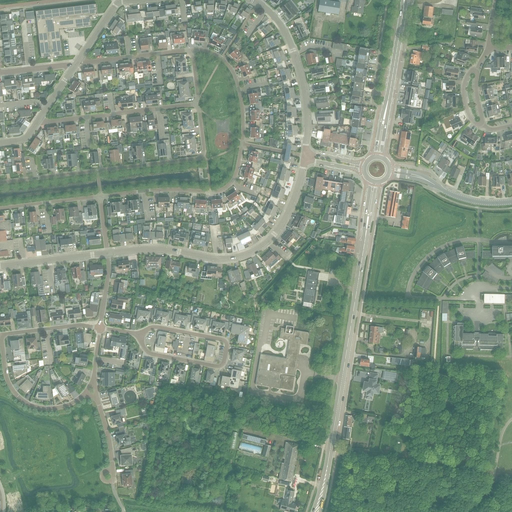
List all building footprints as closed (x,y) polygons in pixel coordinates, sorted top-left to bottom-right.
[(338,15),(340,3),(323,0),(319,0),(318,11),(338,15)] [(362,14),(364,1),(363,0),(355,0),(354,7),(352,7),(351,12),(362,14)] [(208,4),(203,4),(203,12),(207,12),(207,13),(214,13),(213,1),(208,1),(208,4)] [(220,3),(215,3),(214,11),(221,12),(221,10),(225,11),(226,2),(221,1),(220,3)] [(196,5),(191,5),(192,13),(192,18),(199,18),(198,11),(202,11),(201,2),(195,2),(196,5)] [(233,6),(229,4),(226,11),(232,14),(232,12),(236,14),(239,5),(234,3),(233,6)] [(287,3),(280,9),(289,19),(296,14),(287,3)] [(96,4),(35,11),(41,58),(47,57),(47,59),(57,58),(57,56),(62,55),(59,29),(64,29),(64,30),(91,26),(90,20),(96,19),(96,14),(97,14),(96,4)] [(165,8),(161,9),(162,17),(168,16),(168,15),(171,14),(170,5),(165,6),(165,8)] [(175,5),(170,5),(171,14),(175,14),(176,16),(181,15),(180,7),(176,7),(175,5)] [(432,18),(433,7),(424,6),(423,16),(432,18)] [(157,7),(152,8),(153,17),(157,16),(157,18),(162,17),(161,9),(157,9),(157,7)] [(245,10),(241,7),(237,14),(242,18),(243,16),(246,18),(251,11),(247,8),(245,10)] [(147,11),(143,11),(144,18),(147,17),(153,17),(152,8),(147,8),(147,11)] [(471,8),(470,14),(475,14),(474,18),(484,20),(485,13),(482,13),(482,10),(479,9),(471,8)] [(139,9),(134,10),(135,19),(135,22),(144,20),(144,18),(143,11),(139,12),(139,9)] [(135,22),(135,19),(134,10),(128,11),(129,13),(125,13),(126,23),(135,22)] [(1,20),(0,20),(0,21),(0,24),(13,22),(12,14),(0,15),(1,20)] [(115,20),(112,24),(120,29),(123,24),(125,21),(119,18),(117,21),(115,20)] [(432,26),(432,24),(430,24),(431,20),(423,18),(423,19),(422,19),(421,22),(422,22),(422,24),(425,25),(425,26),(430,27),(430,25),(432,26)] [(302,20),(295,23),(297,26),(294,28),(296,32),(297,35),(299,39),(306,36),(304,31),(306,30),(302,20)] [(481,37),(482,30),(475,29),(475,26),(476,26),(476,22),(467,21),(467,24),(472,25),(472,28),(471,36),(481,37)] [(13,22),(0,24),(1,27),(2,27),(2,31),(14,30),(13,22)] [(263,23),(257,28),(261,33),(262,32),(264,35),(271,30),(268,25),(266,27),(263,23)] [(116,35),(120,29),(112,24),(109,28),(111,30),(109,33),(115,37),(116,34),(116,35)] [(199,42),(200,33),(200,30),(197,30),(192,29),(191,36),(194,36),(194,41),(199,42)] [(2,31),(1,31),(2,35),(3,35),(3,39),(3,40),(15,38),(14,30),(2,31)] [(187,39),(186,38),(187,38),(186,31),(181,32),(178,32),(178,35),(179,44),(185,43),(184,40),(187,39)] [(200,31),(200,33),(199,42),(204,42),(205,37),(208,38),(208,31),(204,31),(200,31)] [(174,44),(179,44),(178,35),(175,35),(175,33),(170,33),(171,40),(173,39),(174,44)] [(211,44),(215,46),(219,38),(217,37),(217,35),(213,33),(210,38),(213,40),(211,44)] [(269,44),(271,48),(279,44),(277,39),(275,40),(273,35),(266,39),(268,45),(269,44)] [(219,38),(215,46),(220,49),(222,44),(227,46),(231,40),(228,38),(228,40),(220,36),(219,38)] [(140,41),(141,50),(148,49),(148,45),(152,45),(151,37),(140,39),(140,41)] [(4,43),(4,47),(4,48),(16,46),(15,38),(3,40),(3,39),(2,40),(3,43),(4,43)] [(166,39),(158,40),(159,48),(167,47),(166,39)] [(477,52),(478,45),(477,45),(477,41),(470,40),(470,44),(468,44),(467,51),(477,52)] [(104,55),(113,54),(111,44),(105,44),(106,50),(106,51),(104,54),(103,54),(104,55)] [(229,55),(233,59),(240,53),(238,51),(239,49),(236,45),(231,49),(233,51),(229,55)] [(4,47),(3,48),(4,51),(5,51),(5,55),(5,56),(14,55),(17,54),(16,46),(4,48),(4,47)] [(273,59),(276,58),(284,55),(282,50),(280,51),(279,47),(270,51),(273,59)] [(359,51),(358,55),(369,56),(370,49),(367,49),(360,48),(359,51)] [(306,55),(308,65),(316,63),(315,57),(317,57),(316,50),(310,50),(308,51),(309,54),(306,55)] [(240,53),(233,59),(236,63),(238,61),(240,63),(242,61),(242,62),(248,59),(241,51),(240,53)] [(412,55),(411,55),(409,63),(419,65),(421,52),(413,51),(412,55)] [(467,59),(468,55),(459,52),(458,55),(457,55),(456,58),(455,58),(454,61),(455,61),(455,62),(465,65),(467,59)] [(15,63),(14,55),(5,56),(5,55),(4,56),(5,59),(6,59),(6,64),(15,63)] [(275,62),(277,68),(285,65),(284,61),(286,60),(284,55),(276,58),(277,62),(275,62)] [(358,59),(358,61),(368,63),(369,56),(358,55),(358,59)] [(492,73),(500,73),(500,57),(498,57),(498,56),(495,56),(495,64),(492,64),(492,73)] [(503,57),(500,57),(500,73),(501,73),(501,68),(504,68),(504,70),(509,70),(509,64),(506,64),(506,56),(503,56),(503,57)] [(176,64),(177,68),(186,66),(186,59),(180,60),(180,57),(173,58),(173,64),(176,64)] [(241,73),(249,69),(254,67),(251,60),(248,60),(248,59),(242,62),(244,66),(239,68),(241,73)] [(142,62),(143,70),(143,73),(151,73),(150,61),(147,62),(147,61),(142,62)] [(357,64),(356,68),(367,70),(368,63),(358,61),(357,64)] [(138,74),(143,73),(143,70),(142,62),(136,62),(137,66),(134,66),(135,72),(138,72),(138,74)] [(129,63),(124,64),(125,72),(130,72),(130,73),(133,73),(132,67),(130,67),(129,63)] [(122,76),(125,76),(125,72),(124,64),(119,65),(119,68),(116,69),(117,76),(122,75),(122,76)] [(111,65),(106,66),(107,75),(107,77),(110,76),(116,76),(115,69),(112,69),(111,65)] [(280,73),(281,76),(290,74),(288,69),(286,69),(285,65),(277,68),(279,73),(280,73)] [(311,71),(313,78),(324,76),(322,68),(326,68),(326,65),(314,67),(315,70),(311,71)] [(458,77),(459,71),(452,69),(453,67),(446,65),(445,69),(448,69),(447,76),(458,77)] [(107,77),(107,75),(106,66),(101,67),(101,70),(98,71),(100,80),(108,79),(107,77)] [(187,74),(186,66),(177,68),(177,72),(175,72),(176,78),(182,77),(182,75),(187,74)] [(86,77),(89,77),(88,68),(83,69),(83,73),(81,73),(82,80),(87,79),(86,77)] [(94,68),(88,68),(89,77),(92,76),(92,79),(98,78),(97,71),(94,71),(94,68)] [(356,72),(355,75),(366,77),(367,70),(356,68),(356,72)] [(250,72),(249,69),(241,73),(243,77),(248,76),(249,79),(256,76),(254,70),(250,72)] [(408,71),(407,81),(412,82),(412,85),(416,86),(417,82),(414,82),(416,72),(408,71)] [(45,77),(37,78),(38,85),(41,85),(41,82),(48,81),(51,83),(53,81),(55,80),(54,74),(44,75),(45,77)] [(283,82),(284,85),(290,84),(289,79),(291,79),(290,74),(281,76),(283,82)] [(355,78),(354,82),(365,84),(366,77),(355,75),(355,78)] [(23,80),(19,81),(20,87),(23,87),(23,88),(29,87),(28,77),(22,78),(23,80)] [(33,77),(28,77),(29,87),(29,90),(35,89),(34,86),(38,85),(37,78),(34,79),(33,77)] [(15,79),(10,80),(11,90),(17,89),(17,88),(20,87),(19,81),(16,81),(15,79)] [(5,82),(1,83),(2,90),(6,89),(6,90),(11,90),(10,80),(4,80),(5,82)] [(74,80),(71,85),(79,89),(80,87),(83,89),(84,87),(84,83),(79,80),(78,82),(74,80)] [(179,87),(180,90),(189,89),(188,82),(183,83),(183,80),(176,80),(177,87),(179,87)] [(447,90),(455,90),(455,83),(449,83),(449,80),(442,80),(442,83),(446,83),(447,90)] [(314,87),(315,93),(325,92),(325,87),(327,87),(327,82),(318,83),(319,86),(314,87)] [(353,86),(353,89),(364,91),(365,84),(354,82),(353,86)] [(284,90),(285,94),(294,93),(293,88),(291,88),(290,84),(284,85),(282,85),(283,91),(284,90)] [(68,95),(68,98),(76,97),(76,94),(79,89),(71,85),(68,89),(73,92),(72,94),(68,95)] [(485,95),(493,93),(497,93),(497,90),(496,89),(495,85),(488,86),(488,89),(484,90),(485,95)] [(406,90),(405,95),(414,97),(415,94),(418,94),(419,88),(406,86),(405,89),(406,90)] [(248,94),(249,99),(258,98),(257,96),(261,95),(260,88),(253,90),(253,94),(248,94)] [(152,104),(151,92),(150,89),(149,90),(145,93),(145,95),(142,96),(143,102),(146,102),(146,105),(152,104)] [(190,97),(189,89),(180,90),(180,94),(178,95),(178,98),(175,98),(176,101),(185,100),(185,97),(190,97)] [(352,92),(352,96),(362,98),(364,91),(353,89),(353,92),(352,92)] [(153,92),(151,92),(152,104),(158,103),(158,100),(161,100),(160,96),(161,96),(161,92),(156,92),(157,95),(154,95),(153,92)] [(286,101),(287,103),(293,103),(292,98),(295,98),(294,93),(285,94),(286,101)] [(447,107),(456,107),(456,96),(452,96),(452,93),(444,94),(444,99),(447,99),(447,107)] [(491,100),(491,103),(498,101),(497,96),(494,97),(493,93),(485,95),(486,101),(491,100)] [(128,95),(126,96),(127,107),(133,106),(133,103),(136,103),(135,96),(132,97),(132,98),(129,98),(128,95)] [(414,100),(414,97),(405,95),(405,101),(403,101),(403,104),(415,107),(416,100),(414,100)] [(121,108),(127,107),(126,96),(123,96),(120,96),(120,98),(117,99),(118,105),(121,105),(121,108)] [(315,101),(316,109),(329,107),(328,103),(327,103),(327,100),(328,100),(328,96),(319,97),(320,100),(315,101)] [(361,105),(362,98),(352,96),(351,100),(351,103),(358,104),(361,105)] [(255,104),(255,107),(262,107),(261,101),(258,101),(258,98),(249,99),(250,105),(255,104)] [(84,112),(90,111),(89,101),(86,101),(85,99),(80,100),(81,106),(84,106),(84,112)] [(100,99),(95,100),(89,101),(90,111),(96,110),(96,106),(100,105),(100,99)] [(66,103),(64,104),(65,109),(66,114),(72,113),(72,107),(75,107),(74,100),(66,101),(66,103)] [(492,105),(487,106),(488,112),(500,109),(498,101),(491,103),(492,105)] [(287,106),(287,112),(296,112),(296,107),(293,107),(293,103),(287,103),(287,106)] [(349,112),(351,112),(353,112),(353,113),(362,114),(363,111),(366,111),(367,108),(352,105),(352,109),(350,109),(349,112)] [(250,111),(250,112),(251,116),(259,116),(259,113),(262,112),(262,107),(255,107),(255,111),(250,111)] [(500,109),(488,112),(490,117),(494,116),(495,119),(502,118),(500,109)] [(20,112),(21,117),(19,117),(17,120),(23,124),(32,110),(20,112)] [(411,124),(413,112),(414,111),(406,110),(406,111),(402,110),(400,118),(404,118),(404,123),(411,124)] [(179,112),(179,115),(180,115),(181,118),(183,118),(183,122),(193,121),(192,113),(187,114),(186,111),(179,112)] [(317,115),(317,122),(330,122),(330,114),(333,114),(332,111),(321,111),(321,114),(317,115)] [(286,122),(287,122),(294,121),(294,117),(296,117),(296,112),(287,112),(287,116),(285,116),(286,122)] [(352,116),(352,119),(365,122),(365,118),(362,118),(362,114),(353,113),(353,112),(351,112),(351,116),(352,116)] [(153,115),(147,116),(149,126),(152,126),(153,129),(158,128),(157,120),(154,121),(153,115)] [(454,129),(463,125),(459,118),(455,119),(453,115),(443,119),(444,122),(446,122),(450,120),(451,123),(450,123),(449,124),(450,126),(451,126),(452,126),(454,129)] [(256,121),(256,124),(262,125),(262,119),(259,119),(259,116),(251,116),(251,121),(256,121)] [(137,133),(136,128),(135,117),(129,118),(130,124),(126,125),(127,133),(133,132),(133,133),(137,133)] [(141,117),(135,117),(136,128),(139,128),(140,131),(142,131),(142,132),(146,131),(145,122),(142,123),(141,117)] [(122,119),(116,120),(117,129),(117,131),(123,131),(123,128),(126,128),(125,121),(122,121),(122,119)] [(351,127),(351,129),(363,131),(364,128),(360,128),(360,124),(364,125),(365,122),(352,119),(351,127)] [(17,133),(23,124),(17,120),(15,123),(16,124),(15,126),(15,127),(9,128),(10,134),(17,133)] [(112,129),(117,129),(116,120),(111,120),(111,122),(107,123),(108,130),(108,132),(112,132),(112,129)] [(99,131),(108,130),(107,123),(104,123),(104,121),(98,122),(99,131)] [(193,121),(183,122),(184,126),(181,126),(182,132),(189,132),(188,129),(194,128),(193,121)] [(287,122),(286,122),(286,127),(288,127),(288,131),(297,131),(297,126),(294,126),(294,121),(287,122)] [(96,131),(99,131),(98,122),(93,123),(93,125),(90,125),(91,132),(92,132),(92,136),(97,135),(96,131)] [(250,133),(263,133),(264,125),(262,125),(256,124),(256,128),(251,127),(250,133)] [(65,128),(61,128),(62,135),(64,135),(64,139),(69,139),(68,135),(71,134),(70,125),(65,126),(65,128)] [(71,134),(77,134),(77,137),(80,137),(79,126),(76,127),(76,125),(70,125),(71,134)] [(318,131),(317,134),(329,137),(329,133),(330,133),(331,126),(324,126),(323,132),(318,131)] [(45,140),(54,139),(52,127),(47,128),(47,130),(44,130),(44,134),(45,140)] [(59,136),(62,135),(61,128),(58,129),(58,127),(52,127),(54,140),(59,140),(59,136)] [(44,130),(42,131),(41,130),(42,129),(32,142),(40,147),(44,142),(43,134),(44,134),(44,130)] [(350,138),(362,140),(363,131),(351,129),(350,134),(350,138)] [(474,146),(478,138),(475,136),(473,135),(472,134),(473,132),(468,129),(467,131),(466,131),(462,138),(474,146)] [(297,131),(288,131),(285,131),(285,140),(286,140),(288,140),(295,141),(295,136),(297,136),(297,131)] [(408,149),(410,133),(401,131),(397,156),(406,157),(407,148),(408,149)] [(329,137),(327,147),(330,147),(331,142),(335,143),(336,134),(337,132),(336,132),(333,132),(332,133),(330,133),(329,133),(329,137)] [(263,133),(250,133),(250,138),(255,138),(255,142),(261,143),(261,139),(263,139),(263,133)] [(338,144),(341,144),(342,144),(343,135),(344,133),(343,133),(340,134),(339,135),(336,134),(335,143),(334,148),(337,148),(338,144)] [(345,145),(348,145),(349,145),(350,138),(350,134),(346,135),(344,133),(343,135),(342,144),(341,144),(341,149),(344,150),(345,145)] [(186,141),(186,145),(196,143),(195,136),(189,137),(189,134),(182,135),(182,138),(183,138),(184,141),(186,141)] [(321,146),(327,147),(329,137),(317,134),(316,138),(322,139),(321,146)] [(509,144),(511,143),(510,134),(504,136),(505,142),(502,142),(504,149),(509,148),(508,146),(509,146),(509,144)] [(349,145),(348,145),(348,150),(355,151),(356,151),(357,151),(358,151),(358,150),(359,150),(360,149),(360,148),(360,147),(362,140),(350,138),(349,145)] [(491,147),(491,138),(485,138),(485,144),(482,144),(482,151),(487,151),(487,148),(488,148),(488,147),(491,147)] [(497,138),(491,138),(491,147),(494,147),(494,148),(495,148),(495,151),(500,151),(500,144),(497,144),(497,138)] [(159,156),(167,155),(166,146),(169,146),(169,140),(163,140),(163,144),(158,144),(159,156)] [(295,141),(288,140),(286,140),(285,145),(287,146),(286,150),(286,153),(290,153),(291,151),(291,150),(295,151),(296,146),(294,145),(295,141)] [(35,155),(40,147),(32,142),(29,147),(31,148),(29,151),(35,155)] [(130,155),(133,155),(133,159),(142,158),(141,150),(144,149),(143,143),(137,144),(138,147),(132,147),(132,151),(130,151),(130,155)] [(185,149),(185,155),(192,154),(191,151),(197,151),(196,143),(186,145),(187,148),(185,149)] [(111,162),(119,161),(118,153),(123,153),(122,145),(117,146),(117,150),(110,151),(111,162)] [(91,164),(99,163),(98,156),(102,155),(101,148),(97,148),(97,152),(90,153),(91,164)] [(437,161),(441,154),(434,149),(432,148),(425,159),(426,160),(427,160),(431,163),(434,159),(437,161)] [(11,157),(11,162),(24,160),(24,153),(20,153),(20,149),(14,149),(15,157),(11,157)] [(250,151),(249,156),(262,159),(260,158),(261,150),(255,149),(255,152),(250,151)] [(67,155),(69,167),(77,166),(76,158),(79,158),(78,150),(74,151),(74,154),(67,155)] [(282,154),(280,164),(282,164),(283,165),(290,166),(291,162),(293,163),(294,157),(289,156),(290,156),(285,155),(282,154)] [(43,160),(44,169),(45,169),(49,168),(50,169),(54,168),(52,156),(48,156),(49,159),(43,160)] [(249,156),(248,161),(253,162),(252,165),(260,168),(261,164),(262,159),(249,156)] [(443,158),(438,166),(445,171),(444,172),(447,174),(450,168),(448,167),(450,162),(447,161),(449,159),(447,158),(444,158),(443,158)] [(24,160),(11,162),(12,166),(16,166),(17,173),(23,172),(22,167),(25,167),(24,160)] [(281,174),(289,176),(291,171),(288,171),(290,166),(283,165),(282,164),(280,170),(282,170),(281,174)] [(246,167),(245,172),(253,175),(254,172),(256,172),(258,173),(260,168),(252,165),(251,168),(246,167)] [(450,176),(457,179),(459,174),(460,174),(462,175),(465,168),(458,165),(457,169),(454,168),(450,176)] [(253,175),(245,172),(243,177),(248,179),(247,181),(253,183),(254,179),(252,177),(253,175)] [(279,173),(277,182),(278,183),(285,185),(286,180),(288,181),(289,176),(281,174),(279,173)] [(316,180),(310,179),(310,182),(321,184),(323,175),(323,174),(317,173),(316,180)] [(471,184),(473,175),(467,173),(465,182),(471,184)] [(489,180),(489,173),(486,173),(486,177),(479,177),(479,186),(486,186),(486,179),(489,180)] [(321,189),(321,191),(324,190),(327,192),(328,190),(329,181),(325,180),(326,176),(323,175),(321,184),(321,189)] [(333,177),(330,176),(329,181),(328,190),(331,190),(331,192),(334,193),(335,191),(336,182),(332,182),(333,177)] [(504,176),(493,177),(493,187),(500,187),(500,183),(501,183),(501,184),(505,184),(504,176)] [(335,191),(334,193),(338,193),(341,194),(342,190),(343,183),(339,183),(340,178),(337,177),(336,182),(335,191)] [(351,180),(343,178),(343,179),(343,183),(342,190),(354,192),(355,186),(355,185),(355,184),(355,183),(354,182),(353,181),(352,180),(351,180)] [(276,182),(273,191),(275,191),(283,195),(285,190),(283,189),(285,185),(278,183),(277,182),(276,182)] [(310,182),(309,186),(315,187),(314,194),(320,196),(321,191),(321,189),(321,184),(310,182)] [(340,202),(346,203),(346,199),(352,200),(354,192),(342,190),(341,194),(340,200),(340,202)] [(235,191),(231,194),(236,202),(237,204),(238,205),(245,201),(244,199),(240,194),(238,196),(235,191)] [(269,199),(270,199),(278,203),(279,198),(282,199),(283,195),(275,191),(273,197),(270,196),(269,199)] [(395,217),(399,193),(390,191),(385,216),(395,217)] [(237,204),(236,202),(231,194),(226,197),(229,202),(227,203),(230,208),(234,206),(237,204)] [(304,208),(310,208),(310,204),(312,205),(314,200),(315,200),(316,196),(309,194),(308,197),(305,196),(303,202),(304,202),(304,208)] [(169,204),(169,197),(164,198),(164,208),(167,207),(167,212),(173,212),(173,203),(169,204)] [(180,208),(183,208),(184,198),(178,197),(177,205),(174,205),(174,211),(179,212),(179,209),(180,208)] [(164,198),(158,198),(158,204),(155,204),(155,211),(161,211),(161,208),(164,208),(164,198)] [(187,213),(192,214),(192,211),(192,206),(189,206),(190,198),(184,198),(183,208),(186,209),(187,209),(187,213)] [(222,199),(216,200),(217,208),(217,211),(226,210),(225,204),(222,204),(222,199)] [(268,201),(265,207),(276,212),(278,208),(276,207),(278,203),(270,199),(269,202),(268,201)] [(131,211),(135,210),(133,200),(127,201),(128,204),(125,205),(126,213),(131,213),(131,211)] [(139,200),(133,200),(135,210),(138,210),(138,212),(144,211),(143,203),(140,203),(139,200)] [(192,205),(192,206),(192,211),(195,211),(196,213),(200,213),(200,209),(201,200),(195,200),(195,205),(192,205)] [(203,212),(209,212),(209,205),(206,205),(206,200),(201,200),(200,209),(200,213),(203,213),(203,212)] [(209,205),(209,212),(214,211),(214,209),(217,208),(216,200),(211,200),(211,205),(209,205)] [(338,209),(351,211),(351,208),(347,207),(348,203),(346,203),(340,202),(337,201),(337,202),(337,206),(338,206),(338,209)] [(114,213),(117,212),(116,202),(110,203),(110,207),(107,207),(108,216),(114,215),(114,213)] [(116,202),(117,212),(120,212),(121,214),(126,213),(125,205),(122,205),(122,202),(116,202)] [(84,210),(85,220),(97,219),(96,215),(95,205),(88,206),(88,209),(84,210)] [(78,207),(69,208),(70,217),(73,217),(74,221),(76,221),(77,224),(83,223),(82,216),(79,216),(78,207)] [(265,207),(263,212),(264,213),(263,216),(264,217),(269,220),(271,216),(273,217),(276,212),(265,207)] [(337,216),(346,217),(346,214),(350,214),(351,211),(338,209),(336,208),(335,209),(336,212),(337,213),(337,216)] [(55,217),(51,217),(52,225),(56,224),(55,221),(57,220),(64,220),(63,209),(55,210),(56,217),(55,217)] [(36,212),(30,213),(31,223),(34,222),(35,226),(41,225),(40,218),(37,218),(36,212)] [(21,214),(14,214),(16,227),(26,225),(25,219),(21,219),(21,214)] [(292,226),(300,229),(303,222),(306,224),(308,220),(309,218),(304,215),(303,217),(298,215),(292,226)] [(348,225),(349,221),(345,221),(346,217),(337,216),(334,215),(333,223),(336,223),(335,225),(342,226),(342,224),(348,225)] [(0,226),(11,225),(10,220),(4,221),(4,216),(0,216),(0,226)] [(262,219),(257,223),(264,229),(267,226),(266,224),(269,220),(264,217),(262,219)] [(253,228),(251,230),(255,236),(259,232),(261,233),(264,229),(257,223),(253,228)] [(0,236),(6,236),(6,231),(12,230),(11,225),(0,226),(0,236)] [(143,238),(153,239),(153,232),(150,232),(150,227),(143,226),(143,238)] [(153,239),(163,239),(163,232),(162,232),(162,227),(156,227),(156,232),(153,232),(153,239)] [(123,241),(133,240),(132,233),(131,233),(131,228),(125,228),(126,234),(123,234),(123,241)] [(119,229),(112,230),(114,242),(123,241),(123,234),(119,235),(119,229)] [(178,232),(171,230),(170,237),(173,237),(172,240),(178,241),(181,229),(178,229),(178,232)] [(183,233),(183,230),(181,229),(178,241),(184,242),(185,240),(188,240),(189,234),(183,233)] [(255,236),(251,230),(250,229),(242,232),(247,242),(251,240),(250,238),(255,236)] [(192,230),(190,237),(194,238),(192,244),(199,245),(201,235),(201,232),(192,230)] [(289,231),(282,239),(287,244),(293,238),(296,240),(300,236),(293,231),(291,233),(289,231)] [(90,245),(100,243),(99,237),(94,238),(94,236),(95,236),(94,232),(87,233),(87,236),(89,236),(90,245)] [(234,236),(234,238),(236,244),(241,242),(242,244),(247,242),(242,232),(234,236)] [(211,234),(205,233),(204,236),(201,235),(199,245),(205,246),(206,240),(209,241),(211,234)] [(69,239),(66,239),(67,247),(69,247),(73,247),(72,243),(75,243),(74,235),(69,236),(69,239)] [(0,246),(13,245),(13,240),(7,241),(6,236),(0,236),(0,246)] [(65,247),(67,247),(66,239),(63,240),(62,236),(57,237),(58,245),(61,245),(61,248),(65,248),(65,247)] [(231,245),(236,244),(234,238),(233,238),(233,236),(229,237),(229,239),(225,239),(226,248),(232,247),(231,245)] [(354,245),(355,239),(347,237),(347,240),(340,239),(341,237),(336,236),(335,242),(354,245)] [(45,239),(40,240),(41,251),(46,250),(46,248),(51,248),(50,244),(46,245),(45,239)] [(36,251),(41,251),(40,240),(35,240),(35,246),(31,247),(31,246),(27,246),(28,252),(31,252),(31,250),(36,250),(36,251)] [(13,245),(0,246),(0,247),(0,251),(0,256),(0,257),(9,256),(8,251),(14,250),(13,245)] [(353,253),(354,246),(347,245),(346,250),(343,250),(343,248),(340,248),(339,254),(350,255),(351,252),(353,253)] [(511,245),(493,245),(493,251),(483,251),(483,246),(482,246),(482,258),(483,259),(483,257),(493,257),(493,258),(511,257),(511,245)] [(475,258),(475,253),(475,246),(475,251),(464,251),(463,246),(455,248),(444,253),(443,253),(437,257),(428,266),(427,266),(422,272),(423,272),(416,284),(427,291),(427,290),(433,280),(437,274),(444,268),(450,264),(458,261),(466,259),(474,258),(475,258)] [(270,251),(262,259),(268,265),(270,268),(278,260),(281,258),(276,252),(273,255),(270,251)] [(157,258),(146,258),(146,266),(157,267),(157,269),(160,269),(160,260),(160,258),(157,258)] [(124,261),(118,262),(119,270),(128,268),(128,270),(137,269),(136,261),(132,262),(129,263),(128,260),(124,261)] [(174,262),(167,260),(165,268),(173,270),(173,269),(179,270),(180,263),(174,262)] [(248,270),(244,272),(245,278),(250,276),(250,275),(255,274),(256,277),(262,275),(260,269),(256,270),(254,263),(247,266),(248,270)] [(197,265),(189,264),(189,267),(186,266),(185,268),(185,269),(185,272),(185,273),(187,272),(193,273),(192,277),(198,278),(199,270),(196,270),(197,265)] [(94,265),(90,266),(90,271),(87,272),(88,279),(93,278),(93,275),(103,274),(102,265),(95,266),(94,265)] [(218,267),(207,266),(206,275),(217,276),(216,277),(221,277),(221,269),(217,269),(218,267)] [(80,267),(72,268),(74,278),(79,278),(80,281),(85,280),(84,273),(80,273),(80,267)] [(65,269),(57,270),(58,278),(55,278),(55,284),(61,284),(61,280),(66,280),(65,269)] [(232,272),(231,270),(228,272),(231,283),(236,280),(237,281),(241,280),(238,269),(234,270),(232,272)] [(305,293),(304,298),(305,298),(306,298),(306,302),(312,303),(314,304),(316,290),(315,290),(316,287),(317,287),(318,280),(316,279),(312,279),(313,272),(317,273),(317,272),(313,272),(308,271),(307,275),(308,275),(307,278),(308,278),(306,294),(305,293)] [(39,272),(31,273),(32,285),(40,284),(40,285),(43,285),(42,278),(40,278),(39,272)] [(21,274),(12,275),(14,287),(26,285),(25,279),(21,279),(21,274)] [(3,276),(0,276),(0,289),(4,289),(4,290),(11,290),(10,281),(7,281),(6,282),(3,283),(3,276)] [(121,283),(115,282),(115,286),(114,293),(122,294),(123,287),(127,287),(128,281),(121,280),(121,283)] [(98,292),(92,293),(91,296),(94,297),(93,302),(91,301),(89,308),(85,309),(86,317),(96,315),(99,299),(97,299),(98,292)] [(484,294),(484,303),(504,303),(504,295),(484,294)] [(128,298),(118,297),(117,300),(112,300),(111,308),(122,310),(123,302),(127,302),(128,298)] [(141,321),(142,321),(144,311),(141,311),(141,308),(136,307),(134,315),(137,316),(136,320),(138,320),(141,321)] [(72,308),(65,308),(66,315),(69,315),(69,319),(73,318),(81,317),(80,309),(73,310),(72,308)] [(147,312),(144,311),(142,321),(143,321),(146,322),(148,322),(149,318),(152,318),(154,309),(149,308),(147,312)] [(161,322),(163,312),(160,312),(160,309),(155,308),(153,316),(156,316),(156,321),(157,321),(161,322)] [(56,309),(48,310),(49,317),(52,317),(52,321),(63,319),(63,312),(56,312),(56,309)] [(44,310),(36,311),(38,322),(46,321),(44,310)] [(179,326),(180,326),(182,316),(179,315),(179,311),(174,310),(172,319),(175,320),(174,324),(176,325),(179,326)] [(17,320),(18,324),(21,323),(23,325),(25,323),(28,323),(28,320),(31,319),(30,311),(26,311),(27,314),(17,315),(17,318),(16,319),(17,320)] [(166,313),(163,312),(161,322),(162,322),(165,323),(167,323),(168,319),(171,319),(172,312),(167,311),(166,313)] [(110,314),(109,322),(121,324),(122,316),(126,316),(125,318),(130,319),(131,314),(120,312),(120,315),(110,314)] [(1,317),(0,316),(0,322),(0,325),(7,325),(10,325),(9,316),(4,316),(4,314),(3,314),(1,314),(0,315),(1,317)] [(182,316),(180,326),(181,326),(184,326),(186,326),(186,322),(190,323),(191,315),(186,314),(185,316),(182,316)] [(198,329),(199,329),(200,319),(197,319),(197,314),(192,314),(191,323),(194,324),(193,328),(195,328),(198,329)] [(204,320),(200,319),(199,329),(199,330),(203,330),(204,330),(205,326),(208,326),(210,319),(205,318),(204,320)] [(216,333),(217,333),(219,323),(216,322),(216,320),(211,319),(209,327),(212,327),(212,331),(213,332),(216,333)] [(222,324),(219,323),(217,333),(218,333),(221,333),(223,334),(224,329),(227,330),(228,322),(223,321),(222,324)] [(231,333),(238,334),(239,333),(241,326),(233,324),(233,323),(229,322),(228,331),(231,331),(231,333)] [(503,334),(462,333),(463,323),(462,323),(458,323),(458,326),(454,325),(454,348),(503,350),(503,349),(502,349),(503,342),(503,334)] [(239,334),(239,335),(240,334),(248,336),(249,327),(241,326),(239,333),(238,334),(239,334)] [(295,330),(293,330),(293,327),(286,326),(286,329),(281,328),(279,338),(289,340),(286,358),(260,354),(255,384),(292,391),(300,344),(307,345),(309,333),(295,330)] [(379,343),(380,333),(382,333),(382,328),(378,327),(370,326),(369,342),(379,343)] [(158,338),(158,341),(165,343),(167,333),(160,331),(159,331),(158,332),(158,333),(157,338),(158,338)] [(89,347),(91,335),(86,334),(86,335),(83,334),(83,333),(76,334),(77,344),(84,343),(84,349),(89,347)] [(247,339),(248,336),(240,334),(239,335),(237,343),(239,343),(238,346),(247,348),(247,345),(247,344),(250,342),(248,339),(247,339)] [(56,336),(57,345),(64,344),(69,343),(68,337),(63,337),(63,335),(56,336)] [(106,339),(105,349),(113,350),(113,346),(120,347),(119,358),(126,359),(128,345),(125,345),(126,338),(120,337),(119,339),(112,338),(112,340),(107,339),(106,339)] [(27,339),(28,349),(36,348),(36,351),(41,350),(40,342),(36,343),(36,338),(27,339)] [(19,340),(10,341),(11,349),(13,349),(13,356),(21,355),(21,361),(26,361),(26,360),(25,356),(24,344),(19,345),(19,340)] [(208,340),(206,351),(214,352),(214,349),(216,350),(217,344),(217,343),(216,342),(215,342),(208,340)] [(155,346),(154,349),(155,350),(155,351),(156,351),(163,353),(167,354),(168,348),(164,347),(165,343),(158,341),(157,344),(155,344),(155,346)] [(232,355),(232,356),(242,357),(243,354),(245,354),(246,349),(239,348),(238,351),(234,350),(233,352),(232,355)] [(137,357),(138,353),(137,352),(136,352),(135,352),(134,351),(133,352),(132,351),(130,361),(134,362),(134,367),(139,368),(140,358),(137,357)] [(213,355),(214,352),(206,351),(204,361),(212,362),(213,362),(213,361),(214,360),(215,355),(213,355)] [(76,357),(75,364),(87,366),(88,359),(87,359),(87,355),(80,354),(80,358),(76,357)] [(242,357),(232,356),(232,360),(232,361),(236,362),(235,365),(243,367),(244,362),(242,361),(242,357)] [(369,364),(369,360),(360,359),(360,365),(368,367),(372,367),(372,368),(375,369),(375,365),(369,364)] [(13,366),(13,372),(14,372),(16,377),(15,378),(16,378),(26,372),(25,369),(26,369),(26,367),(29,367),(28,360),(26,361),(21,361),(20,361),(21,365),(13,366)] [(153,366),(154,361),(152,361),(151,360),(150,360),(149,360),(148,360),(147,360),(145,370),(149,371),(149,374),(154,375),(156,366),(153,366)] [(168,369),(169,364),(167,364),(167,363),(166,363),(165,363),(164,363),(162,363),(160,373),(164,373),(164,378),(169,379),(171,369),(168,369)] [(183,372),(184,367),(183,367),(182,366),(181,366),(180,366),(179,366),(177,366),(176,376),(179,376),(179,381),(184,382),(186,372),(183,372)] [(232,369),(231,377),(232,378),(239,380),(241,371),(242,372),(243,368),(234,367),(234,370),(232,369)] [(73,382),(80,385),(85,375),(81,373),(83,369),(76,368),(73,373),(77,374),(73,382)] [(198,374),(199,370),(198,370),(197,369),(196,369),(195,369),(194,369),(193,369),(191,378),(195,379),(195,382),(200,383),(201,375),(198,374)] [(213,377),(214,373),(213,373),(212,372),(211,372),(210,372),(209,372),(208,372),(206,381),(210,382),(210,385),(215,386),(216,378),(213,377)] [(103,373),(103,384),(109,384),(109,385),(113,385),(114,385),(114,381),(113,380),(112,380),(112,373),(103,373)] [(369,383),(364,382),(363,390),(367,391),(367,395),(372,396),(372,392),(378,393),(379,385),(375,384),(377,375),(371,373),(369,383)] [(221,385),(229,387),(230,379),(229,377),(222,376),(222,378),(219,377),(217,385),(221,386),(221,385)] [(25,377),(17,382),(16,382),(17,382),(20,386),(19,387),(20,387),(26,393),(27,393),(26,392),(28,390),(30,390),(31,387),(33,385),(25,377)] [(231,378),(229,377),(230,379),(229,387),(238,388),(239,380),(232,378),(231,377),(231,378)] [(65,384),(64,384),(64,383),(63,383),(62,383),(62,384),(62,385),(62,386),(61,386),(60,385),(55,387),(62,398),(67,396),(66,394),(67,394),(67,395),(68,395),(69,395),(70,395),(70,394),(70,393),(67,389),(70,387),(67,383),(65,384)] [(44,400),(49,401),(49,400),(49,398),(52,398),(50,386),(43,386),(43,392),(37,392),(35,398),(39,399),(44,400)] [(153,387),(146,389),(149,399),(151,399),(151,398),(154,397),(153,394),(155,393),(153,387)] [(111,393),(110,393),(113,406),(115,406),(118,405),(120,404),(116,392),(115,390),(116,390),(116,389),(110,391),(111,391),(111,393)] [(112,417),(114,425),(117,424),(122,422),(123,422),(121,415),(124,414),(123,410),(116,412),(117,415),(112,417)] [(118,436),(116,436),(118,444),(123,443),(124,447),(131,445),(129,437),(127,438),(125,430),(117,432),(118,436)] [(241,439),(264,445),(266,440),(242,434),(241,439)] [(238,441),(237,448),(259,452),(260,445),(238,441)] [(281,480),(288,481),(291,481),(299,445),(288,443),(281,480)] [(268,457),(271,446),(265,445),(262,455),(268,457)] [(132,464),(131,456),(134,456),(136,457),(135,451),(136,451),(136,450),(131,451),(130,448),(132,447),(120,450),(121,450),(122,456),(120,456),(120,457),(121,456),(121,458),(121,462),(120,462),(120,466),(125,466),(125,465),(132,464)] [(134,478),(133,469),(125,470),(126,474),(123,475),(123,481),(122,481),(123,486),(128,486),(128,485),(132,485),(131,478),(134,478)] [(294,491),(288,490),(287,490),(285,501),(278,499),(277,502),(281,503),(280,509),(289,511),(294,511),(296,504),(291,503),(294,491)]
